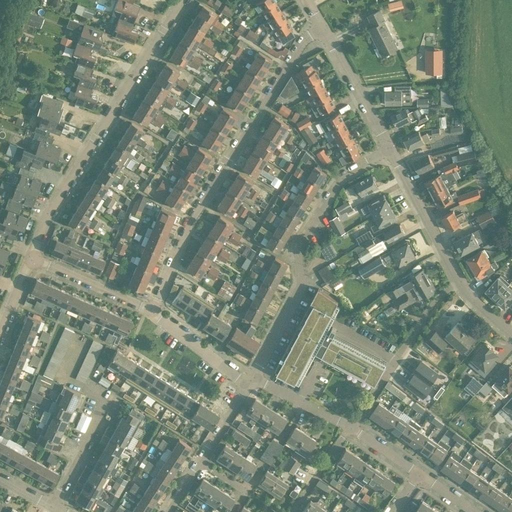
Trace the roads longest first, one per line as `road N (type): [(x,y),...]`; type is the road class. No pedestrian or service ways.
road 1 (residential): [(151,312),(189,228),(303,44),(320,31)]
road 2 (residential): [(31,258),(184,0)]
road 3 (residential): [(252,381),(300,288),(302,246),(342,178),(389,154)]
road 4 (residential): [(511,336),(459,282),(389,154)]
road 5 (residential): [(389,154),(320,31)]
road 6 (residential): [(151,312),(31,258)]
road 7 (residential): [(252,381),(151,312)]
